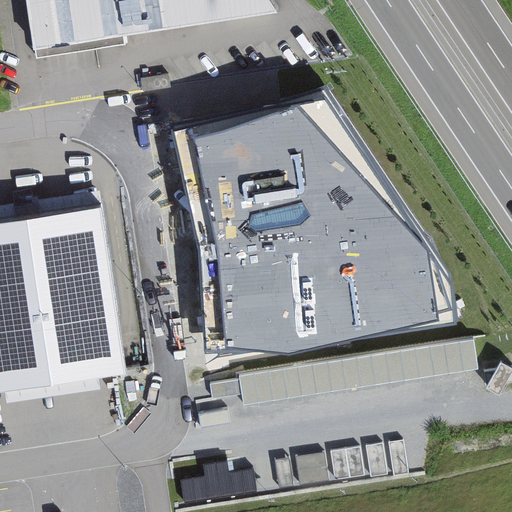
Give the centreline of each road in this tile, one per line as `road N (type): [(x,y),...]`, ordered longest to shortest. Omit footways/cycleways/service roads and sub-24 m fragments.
road 1 (residential): [(0,468),(116,448),(144,431),(167,391),(140,177),(124,149),(97,129),(46,123)]
road 2 (unknown): [(164,329),(270,340),(364,321),(511,254)]
road 3 (unknown): [(155,418),(272,418),(443,383),(511,389)]
road 4 (unknown): [(97,129),(359,23)]
road 5 (motorway): [(386,0),(511,188)]
road 6 (unknown): [(46,123),(32,0)]
